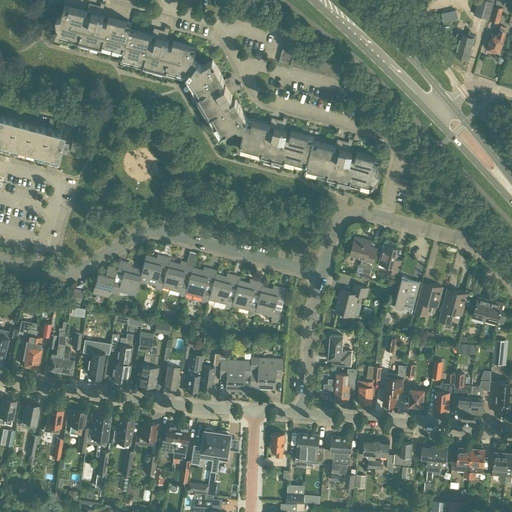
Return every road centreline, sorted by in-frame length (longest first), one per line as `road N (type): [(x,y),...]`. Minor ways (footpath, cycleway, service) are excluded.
road 1 (residential): [(316,275),(167,231),(73,274),(0,259)]
road 2 (residential): [(252,409),(112,396),(0,372)]
road 3 (residential): [(511,431),(307,415)]
road 4 (residential): [(389,132),(266,101),(241,66)]
road 5 (residential): [(389,132),(346,88),(241,66)]
road 6 (primary): [(312,0),(432,114)]
road 7 (residential): [(386,217),(476,245),(511,278)]
road 8 (residential): [(307,415),(316,275)]
road 9 (primary): [(448,101),(354,0)]
